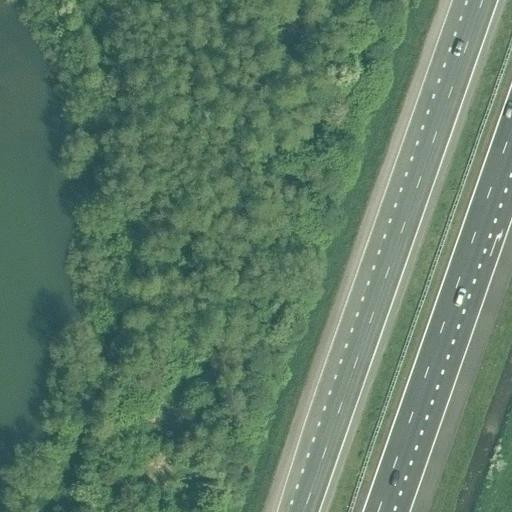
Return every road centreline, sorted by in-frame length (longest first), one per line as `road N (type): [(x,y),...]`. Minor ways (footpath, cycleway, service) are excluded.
road 1 (motorway): [(482,0),(303,511)]
road 2 (motorway): [(377,511),(511,126)]
